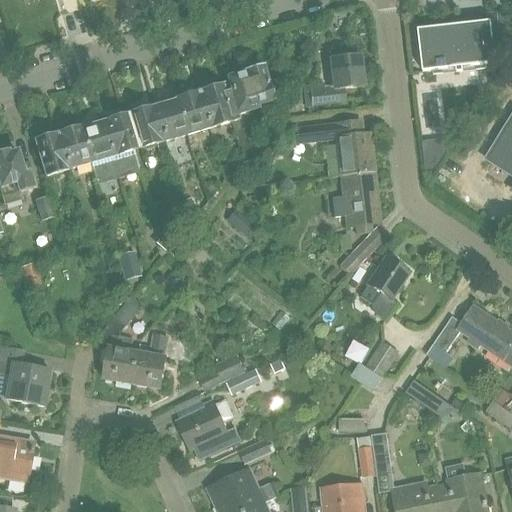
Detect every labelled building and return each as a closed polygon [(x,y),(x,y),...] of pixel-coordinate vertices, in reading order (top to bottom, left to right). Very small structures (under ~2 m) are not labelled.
[(23,0),(27,13),(40,9),(41,15),(57,11),(54,1),(56,0),(23,0)] [(160,0),(163,9),(163,10),(195,0),(160,0)] [(438,46),(420,48),(423,73),(463,69),(462,64),(483,62),(483,67),(496,65),(494,55),(511,53),(511,52),(511,13),(497,15),(498,29),(492,30),(491,24),(478,25),(478,24),(459,26),(459,27),(447,29),(447,30),(436,31),(438,46)] [(304,29),(312,38),(322,30),(314,21),(304,29)] [(323,84),(302,87),(304,107),(347,104),(346,89),(363,87),(360,57),(329,61),(330,75),(327,75),(329,89),(324,89),(323,84)] [(221,87),(215,89),(225,124),(232,122),(240,120),(238,116),(256,110),(255,108),(271,103),(275,102),(277,98),(274,90),(271,88),(267,89),(261,70),(227,80),(230,92),(223,94),(221,87)] [(215,89),(194,95),(204,130),(225,124),(215,89)] [(178,100),(174,101),(184,136),(204,130),(194,95),(187,97),(184,96),(179,97),(178,100)] [(174,101),(153,107),(163,142),(184,136),(174,101)] [(132,114),(120,117),(130,152),(142,148),(146,151),(153,149),(155,145),(156,144),(158,151),(162,154),(166,153),(163,142),(153,107),(144,110),(140,107),(134,109),(132,114)] [(110,120),(101,123),(118,180),(136,175),(130,152),(120,117),(119,118),(116,116),(111,118),(110,120)] [(511,120),(487,160),(511,176),(511,175),(511,120)] [(362,121),(293,129),(295,146),(336,141),(340,176),(372,172),(368,135),(363,136),(362,121)] [(101,123),(80,129),(89,164),(95,186),(118,180),(101,123)] [(65,133),(56,136),(66,171),(89,164),(80,129),(77,130),(73,128),(67,130),(65,133)] [(35,142),(34,143),(44,177),(66,171),(56,136),(47,139),(43,136),(37,138),(35,142)] [(0,150),(0,195),(1,198),(33,189),(28,173),(22,175),(16,153),(7,155),(7,153),(1,151),(0,150)] [(447,155),(423,158),(425,171),(437,170),(447,155)] [(230,175),(227,165),(219,167),(222,177),(230,175)] [(343,199),(330,201),(332,219),(345,218),(346,228),(354,227),(355,237),(371,234),(372,233),(371,225),(378,224),(372,172),(340,176),(343,199)] [(204,185),(204,187),(204,189),(205,190),(206,192),(208,192),(210,193),(211,192),(213,191),(214,190),(215,188),(215,186),(214,184),(213,183),(212,182),(210,182),(208,182),(206,182),(205,184),(204,185)] [(33,202),(40,223),(53,219),(46,198),(33,202)] [(183,201),(188,217),(195,215),(190,199),(183,201)] [(228,225),(247,240),(255,229),(236,214),(228,225)] [(176,236),(168,230),(156,245),(161,248),(164,251),(171,242),(176,236)] [(364,242),(338,268),(349,279),(374,252),(364,242)] [(117,257),(124,282),(141,278),(134,252),(117,257)] [(385,258),(367,286),(358,299),(371,308),(380,295),(389,301),(407,273),(385,258)] [(20,268),(24,280),(21,281),(25,295),(43,290),(34,263),(20,268)] [(182,279),(175,288),(180,292),(188,283),(182,279)] [(108,297),(107,298),(110,308),(120,306),(117,295),(108,297)] [(127,301),(113,319),(125,329),(139,311),(127,301)] [(511,334),(473,308),(461,326),(458,331),(460,332),(511,366),(511,334)] [(271,325),(279,331),(289,319),(281,313),(271,325)] [(458,331),(461,326),(452,318),(426,356),(445,369),(453,359),(445,354),(460,332),(458,331)] [(109,349),(103,381),(130,386),(136,354),(131,353),(133,340),(124,339),(111,336),(109,349)] [(136,354),(130,386),(161,391),(166,359),(164,359),(167,338),(152,336),(148,356),(136,354)] [(382,342),(365,368),(382,379),(399,353),(382,342)] [(0,347),(0,376),(8,378),(4,401),(43,408),(50,372),(22,367),(24,352),(0,347)] [(236,355),(213,366),(215,370),(222,385),(226,383),(245,374),(236,355)] [(280,361),(269,366),(273,375),(285,370),(280,361)] [(245,374),(226,383),(231,396),(255,386),(261,383),(255,370),(245,374)] [(406,394),(435,415),(443,403),(414,382),(406,394)] [(492,401),(493,402),(501,408),(510,396),(498,388),(490,399),(492,401)] [(456,398),(450,408),(461,415),(467,405),(456,398)] [(206,409),(177,423),(190,451),(194,450),(199,462),(241,442),(235,429),(226,433),(222,424),(233,419),(225,401),(214,406),(212,402),(205,406),(206,409)] [(493,402),(486,413),(511,431),(511,415),(506,411),(501,408),(493,402)] [(338,421),(338,435),(363,436),(363,422),(338,421)] [(89,461),(110,461),(111,430),(90,430),(89,461)] [(387,435),(371,437),(372,448),(376,477),(392,475),(387,435)] [(0,479),(26,483),(32,444),(0,438),(0,479)] [(237,453),(244,467),(271,454),(265,440),(237,453)] [(372,448),(358,450),(362,479),(376,477),(372,448)] [(273,484),(258,490),(249,471),(207,491),(216,511),(247,511),(265,504),(279,498),(273,484)] [(447,486),(436,488),(441,511),(487,511),(480,475),(447,482),(447,486)] [(441,511),(436,488),(427,490),(426,485),(392,491),(396,511),(441,511)] [(323,511),(360,511),(361,509),(365,509),(362,486),(321,491),(323,511)] [(290,489),(292,511),(307,511),(305,488),(290,489)]
